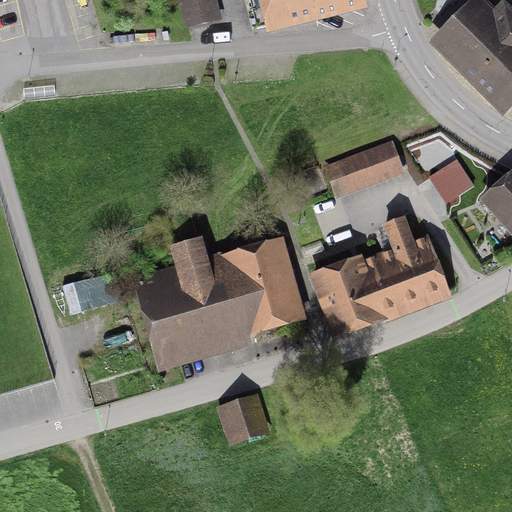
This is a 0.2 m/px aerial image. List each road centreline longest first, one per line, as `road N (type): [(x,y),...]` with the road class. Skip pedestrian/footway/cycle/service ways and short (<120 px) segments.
road 1 (residential): [(511,276),(375,340),(80,426)]
road 2 (residential): [(0,73),(405,26)]
road 3 (residential): [(80,426),(0,163)]
road 4 (tertiary): [(405,26),(448,94),(511,139)]
